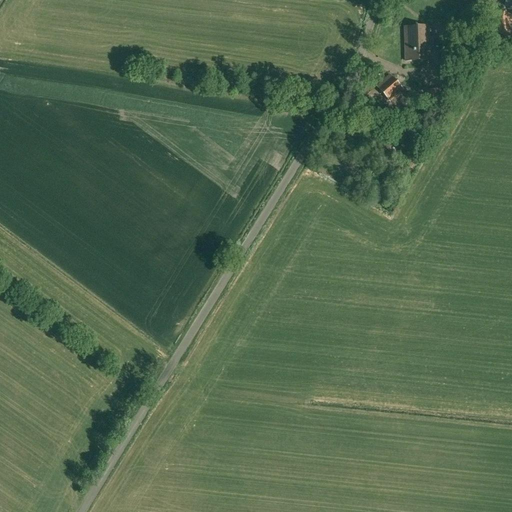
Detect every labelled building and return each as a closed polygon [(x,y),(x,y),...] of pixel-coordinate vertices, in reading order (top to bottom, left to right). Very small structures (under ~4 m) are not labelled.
[(510,37),(511,30),(511,15),(487,9),(482,29),(510,37)] [(433,37),(429,38),(428,26),(404,27),(405,61),(430,60),(429,49),(433,49),(433,37)] [(474,29),(461,30),(461,38),(475,37),(474,29)] [(390,101),(402,90),(390,75),(377,86),(390,101)] [(431,109),(445,105),(441,91),(436,93),(435,89),(426,91),(431,109)]
